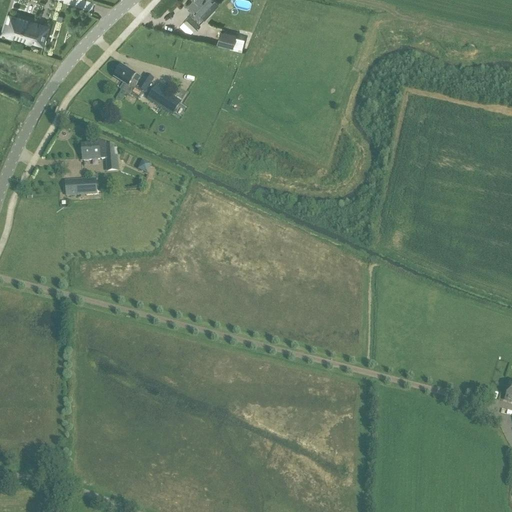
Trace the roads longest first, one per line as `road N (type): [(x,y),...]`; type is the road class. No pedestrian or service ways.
road 1 (tertiary): [(0,203),(53,93),(133,0)]
road 2 (track): [(511,37),(344,0)]
